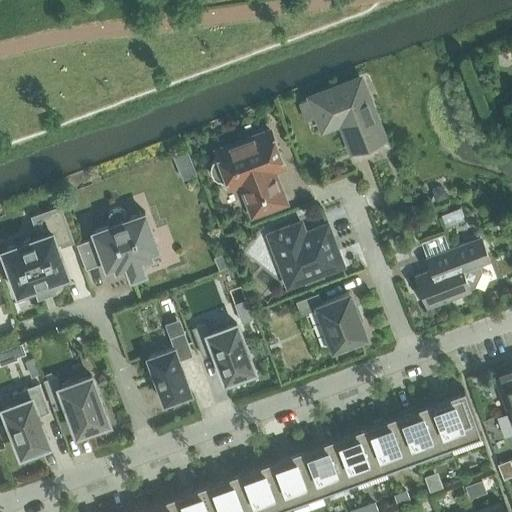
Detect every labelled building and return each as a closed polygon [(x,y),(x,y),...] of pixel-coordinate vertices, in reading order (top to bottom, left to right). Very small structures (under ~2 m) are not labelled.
[(360,78),(311,97),(312,98),(300,103),(306,120),(318,115),(323,128),(336,123),(337,122),(338,122),(342,124),(344,125),(343,126),(353,151),(384,139),(372,109),(366,93),(360,78)] [(284,165),(270,130),(216,151),(219,157),(214,159),(211,163),(210,168),(211,172),(214,176),(218,179),(223,180),(227,180),(230,186),(241,182),(253,214),(285,201),(273,170),(284,165)] [(437,199),(448,194),(445,187),(440,185),(432,187),(437,199)] [(35,286),(51,280),(68,273),(57,244),(60,243),(73,238),(62,206),(48,211),(55,229),(2,249),(18,292),(35,286)] [(116,207),(112,208),(109,211),(108,215),(108,220),(110,224),(93,230),(95,236),(77,243),(86,267),(104,261),(108,272),(127,265),(131,276),(145,271),(141,260),(160,253),(145,211),(128,217),(127,213),(124,209),(121,207),(116,207)] [(511,225),(509,218),(499,221),(502,228),(506,230),(511,227),(511,225)] [(283,273),(294,269),(299,282),(304,280),(306,285),(325,277),(324,273),(344,265),(338,250),(337,251),(332,238),(333,237),(328,223),(305,231),(304,227),(293,232),(290,225),(268,233),(283,273)] [(427,256),(432,269),(416,275),(431,315),(432,314),(428,305),(470,289),(469,287),(476,285),(482,271),(480,264),(490,260),(481,236),(427,256)] [(230,263),(226,253),(221,255),(218,261),(220,267),(230,263)] [(366,335),(350,291),(322,302),(318,292),(296,300),(301,314),(317,308),(333,348),(366,335)] [(257,311),(261,322),(267,320),(271,313),(269,307),(257,311)] [(215,351),(225,379),(254,369),(236,322),(209,333),(205,322),(193,327),(203,355),(215,351)] [(174,346),(148,356),(164,401),(191,391),(179,359),(192,354),(184,332),(171,337),(174,346)] [(23,343),(14,346),(18,356),(27,353),(23,343)] [(35,357),(25,361),(32,376),(41,373),(35,357)] [(511,368),(494,375),(507,411),(511,409),(511,368)] [(109,421),(92,375),(61,386),(57,374),(44,379),(54,407),(66,403),(77,433),(109,421)] [(49,443),(39,415),(50,411),(39,382),(27,387),(14,392),(17,402),(3,407),(21,454),(49,443)] [(449,445),(481,433),(465,388),(432,400),(452,455),(453,454),(449,445)] [(421,466),(452,455),(432,400),(401,412),(421,466)] [(420,466),(421,466),(401,412),(369,423),(385,468),(416,457),(420,466)] [(369,423),(338,435),(354,480),(385,468),(369,423)] [(322,491),(354,480),(338,435),(306,446),(322,491)] [(292,502),(322,491),(306,446),(274,458),(291,503),(292,502)] [(274,458),(243,469),(258,511),(294,511),(295,511),(292,502),(291,503),(274,458)] [(511,466),(511,465),(511,461),(511,459),(500,463),(503,472),(511,469),(511,466)] [(258,511),(243,469),(211,481),(222,511),(258,511)] [(483,480),(474,482),(479,494),(487,491),(483,480)] [(186,511),(222,511),(211,481),(180,492),(186,511)] [(474,482),(466,485),(471,497),(479,494),(474,482)] [(398,502),(410,498),(407,488),(394,493),(398,502)] [(151,511),(186,511),(180,492),(148,504),(151,511)] [(370,511),(379,509),(375,500),(363,504),(365,511),(370,511)]
